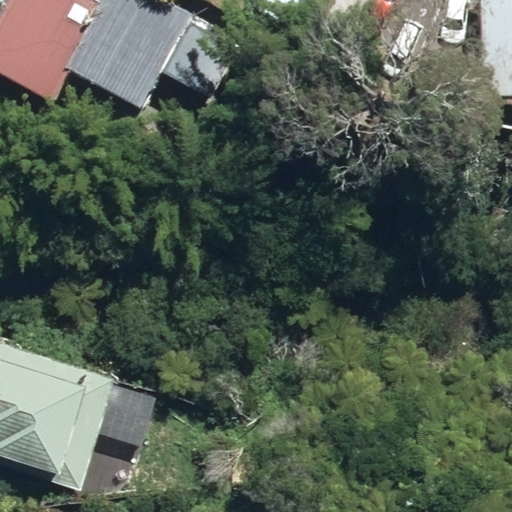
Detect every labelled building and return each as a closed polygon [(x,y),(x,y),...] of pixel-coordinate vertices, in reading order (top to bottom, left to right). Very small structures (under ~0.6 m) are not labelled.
[(0,0),(0,96),(33,113),(50,80),(128,120),(177,25),(127,0),(94,0),(88,14),(60,0),(0,0)] [(320,3),(316,0),(242,0),(237,8),(291,45),(309,18),(320,3)] [(322,0),(320,3),(309,18),(351,47),(384,0),(322,0)] [(511,0),(474,0),(476,111),(511,110),(511,0)] [(153,137),(86,133),(84,179),(150,183),(153,137)] [(0,360),(0,473),(73,496),(106,393),(0,360)]
